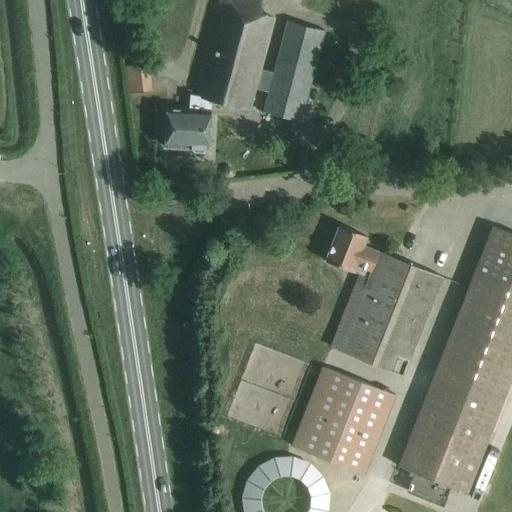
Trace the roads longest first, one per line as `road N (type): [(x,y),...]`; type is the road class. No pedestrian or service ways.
road 1 (primary): [(162,511),(78,0)]
road 2 (unclassified): [(115,511),(53,173)]
road 3 (unclassified): [(511,188),(215,203)]
road 4 (unclassified): [(37,0),(53,173)]
